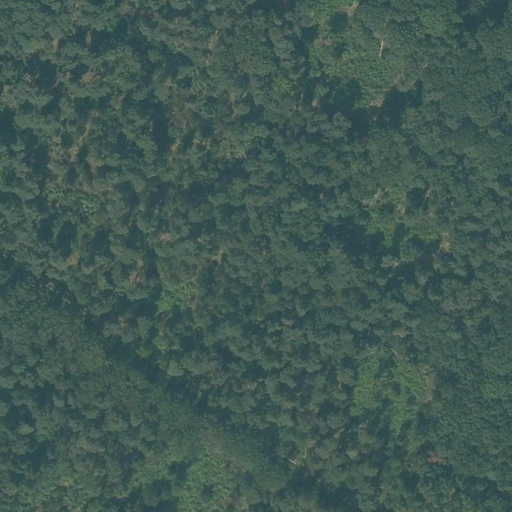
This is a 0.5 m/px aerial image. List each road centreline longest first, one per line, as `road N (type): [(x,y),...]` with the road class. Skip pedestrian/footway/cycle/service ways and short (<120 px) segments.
road 1 (track): [(0,245),(374,510)]
road 2 (track): [(0,157),(206,0)]
road 3 (track): [(374,510),(511,293)]
